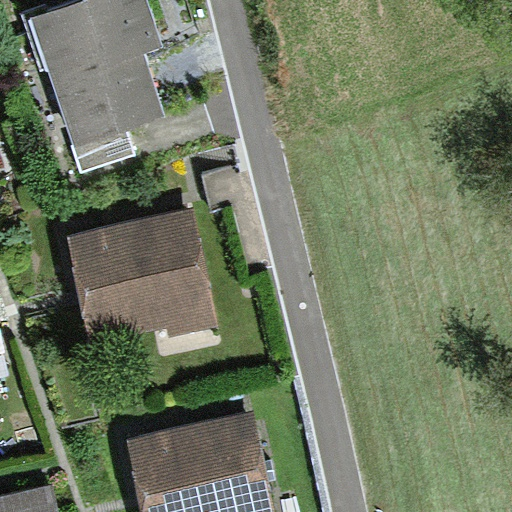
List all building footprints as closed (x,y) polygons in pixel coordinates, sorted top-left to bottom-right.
[(142,0),(103,0),(35,23),(78,146),(130,128),(159,118),(138,55),(159,48),(142,0)] [(130,128),(78,146),(85,171),(137,154),(130,128)] [(130,227),(70,242),(96,344),(173,324),(179,349),(219,339),(188,213),(130,227)] [(190,427),(129,442),(145,511),(271,511),(248,413),(190,427)] [(0,498),(0,511),(54,511),(49,488),(0,498)]
